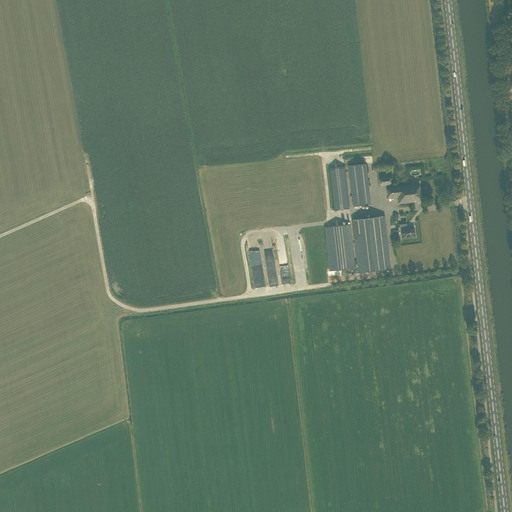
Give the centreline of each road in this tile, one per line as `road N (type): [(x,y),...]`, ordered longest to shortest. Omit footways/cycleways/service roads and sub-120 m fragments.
road 1 (primary): [(504,511),(447,0)]
road 2 (track): [(0,236),(90,197),(108,295),(136,310),(394,274)]
